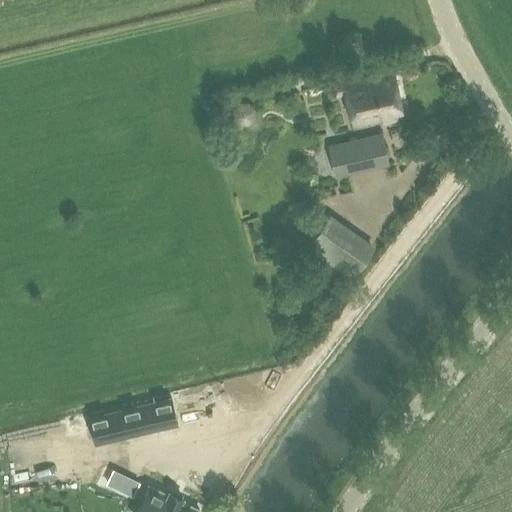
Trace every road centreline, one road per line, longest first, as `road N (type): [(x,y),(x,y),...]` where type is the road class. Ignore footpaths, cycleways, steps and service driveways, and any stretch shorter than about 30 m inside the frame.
road 1 (unclassified): [(347,511),(511,291)]
road 2 (unclassified): [(511,135),(440,0)]
